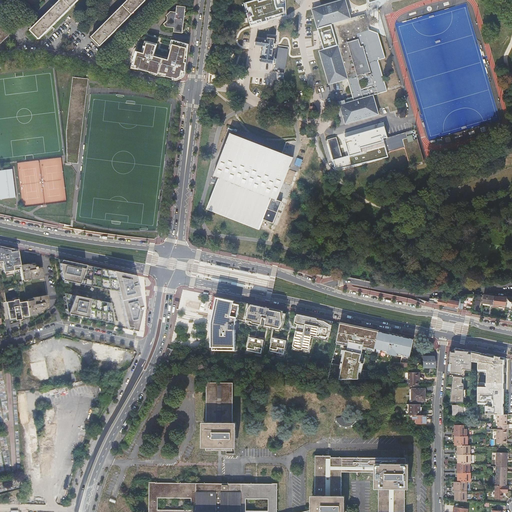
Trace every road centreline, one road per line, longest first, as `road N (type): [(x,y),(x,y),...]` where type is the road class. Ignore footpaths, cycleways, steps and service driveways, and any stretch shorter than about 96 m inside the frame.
road 1 (primary): [(176,277),(446,335)]
road 2 (secondary): [(84,511),(100,463),(153,364),(176,277)]
road 3 (residential): [(0,56),(58,56),(196,88)]
road 4 (residential): [(511,284),(439,292),(340,281),(322,290)]
road 5 (secondary): [(150,346),(92,458),(75,511)]
road 6 (residential): [(446,335),(437,399),(438,511)]
road 7 (primary): [(165,249),(0,223)]
road 8 (primary): [(0,237),(160,272)]
road 9 (residential): [(150,346),(59,326),(0,344)]
road 10 (primary): [(322,290),(182,253)]
road 11 (secondary): [(196,88),(179,222)]
road 12 (primary): [(449,317),(322,290)]
